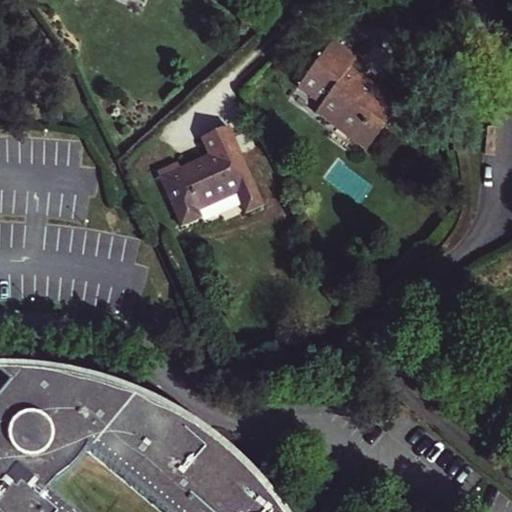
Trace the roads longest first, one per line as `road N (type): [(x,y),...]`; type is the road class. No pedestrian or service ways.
road 1 (residential): [(462,251),(393,306),(380,357),(511,479)]
road 2 (unknown): [(194,110),(321,0)]
road 3 (residential): [(508,107),(498,195),(462,251)]
